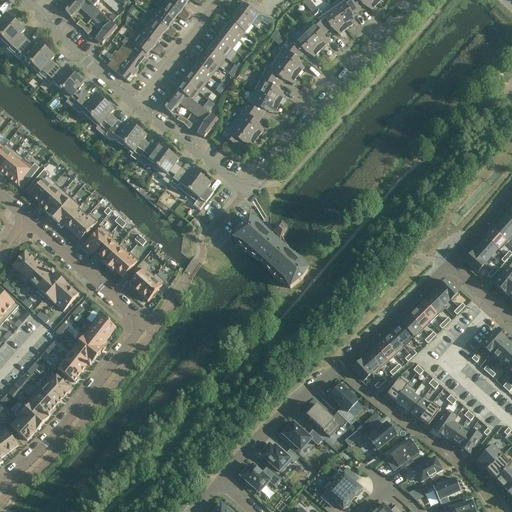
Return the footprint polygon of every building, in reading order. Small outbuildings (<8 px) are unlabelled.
[(94,7),(85,0),(75,0),(65,12),(70,17),(81,9),(92,19),(99,11),(94,7)] [(187,4),(181,0),(166,0),(166,1),(187,18),(189,15),(185,10),(184,11),(182,10),(184,8),(187,4)] [(337,0),(338,1),(330,6),(347,30),(355,24),(352,14),(350,13),(356,9),(348,0),(337,0)] [(348,0),(356,9),(361,4),(362,6),(372,10),(378,4),(374,0),(348,0)] [(187,18),(166,1),(159,10),(173,21),(176,18),(178,16),(180,17),(179,18),(185,21),(187,18)] [(263,19),(244,4),(241,8),(239,10),(238,9),(238,8),(232,5),(230,7),(256,28),(263,19)] [(317,15),(314,16),(325,30),(330,27),(331,28),(339,35),(347,30),(330,6),(323,11),(322,9),(320,8),(318,8),(318,12),(317,15)] [(256,28),(230,7),(228,11),(232,15),(233,15),(235,15),(233,18),(231,22),(245,33),(251,25),(256,28)] [(173,21),(159,10),(152,19),(174,35),(176,32),(172,28),(171,28),(169,27),(171,25),(173,21)] [(117,28),(99,11),(92,19),(104,29),(96,40),(102,45),(117,28)] [(2,18),(0,16),(0,38),(0,39),(16,22),(13,17),(10,18),(6,14),(2,18)] [(136,27),(139,19),(129,14),(125,22),(136,27)] [(307,24),(300,30),(320,51),(327,45),(323,35),(321,34),(325,30),(314,16),(312,18),(309,19),(306,19),(305,20),(306,23),(307,24)] [(174,35),(152,19),(146,27),(160,38),(163,35),(165,33),(166,34),(166,35),(172,38),(174,35)] [(83,29),(86,26),(80,21),(76,25),(83,29)] [(22,25),(16,22),(0,39),(9,47),(7,49),(13,55),(27,40),(21,35),(25,31),(20,27),(22,25)] [(245,33),(231,22),(228,25),(226,27),(224,26),(225,25),(219,22),(217,25),(239,41),(245,33)] [(239,41),(217,25),(215,28),(219,33),(220,32),(222,33),(220,35),(218,39),(232,50),(239,41)] [(83,29),(88,35),(92,31),(86,26),(83,29)] [(160,38),(146,27),(139,36),(161,53),(163,50),(159,45),(158,46),(156,45),(158,42),(160,38)] [(320,51),(300,30),(294,36),(293,35),(291,34),(289,35),(289,38),(288,41),(286,43),(299,55),(303,51),(305,53),(314,57),(320,51)] [(161,53),(139,36),(133,44),(126,39),(147,55),(150,52),(152,50),(153,51),(153,52),(158,55),(161,53)] [(147,55),(126,39),(122,44),(123,43),(124,45),(121,49),(141,64),(147,55)] [(232,50),(218,39),(215,43),(213,45),(211,43),(212,42),(206,39),(204,42),(226,58),(232,50)] [(32,45),(27,40),(13,55),(20,61),(23,57),(31,64),(30,66),(46,49),(43,43),(40,45),(36,41),(32,45)] [(226,58),(204,42),(202,45),(206,50),(207,49),(209,50),(207,53),(205,56),(219,67),(226,58)] [(278,48),(279,51),(280,52),(275,59),(298,76),(303,69),(298,60),(296,59),(299,55),(286,43),(284,45),(281,47),(278,47),(278,48)] [(51,51),(46,49),(30,66),(39,73),(37,76),(43,81),(56,67),(51,62),(54,58),(50,54),(51,51)] [(141,64),(121,49),(118,53),(116,52),(117,51),(116,51),(112,56),(134,73),(141,64)] [(134,73),(112,56),(109,61),(110,61),(111,62),(108,66),(127,81),(134,73)] [(219,67),(205,56),(202,60),(200,62),(198,60),(199,60),(193,57),(191,59),(213,75),(219,67)] [(213,75),(191,59),(190,59),(189,62),(193,67),(194,66),(195,67),(194,70),(192,73),(206,84),(213,75)] [(298,76),(275,59),(269,66),(268,65),(266,64),(264,65),(265,68),(264,72),(263,74),(277,83),(281,79),(282,80),(292,84),(298,76)] [(62,72),(56,67),(43,81),(50,87),(52,85),(60,93),(75,75),(72,70),(70,72),(66,68),(62,72)] [(206,84),(192,73),(189,77),(187,79),(185,78),(186,77),(180,74),(178,76),(200,92),(206,84)] [(277,83),(263,74),(261,76),(259,78),(255,79),(255,80),(257,82),(258,83),(254,91),(279,105),(284,97),(277,89),(275,88),(277,83)] [(81,78),(75,75),(60,93),(68,100),(66,102),(73,108),(86,93),(81,88),(84,84),(80,81),(81,78)] [(200,92),(178,76),(177,76),(176,80),(180,84),(181,83),(182,84),(181,87),(178,91),(193,102),(193,101),(200,92)] [(193,102),(178,91),(165,108),(170,113),(180,104),(192,113),(198,105),(193,101),(193,102)] [(279,105),(254,91),(250,99),(249,98),(246,98),(244,99),(246,102),(246,105),(245,107),(260,116),(263,110),(265,111),(275,113),(279,105)] [(92,98),(86,93),(73,108),(79,114),(81,112),(90,119),(105,102),(102,97),(100,98),(95,95),(92,98)] [(111,105),(105,102),(90,119),(98,127),(96,129),(105,137),(117,122),(110,115),(114,111),(110,107),(111,105)] [(218,120),(198,105),(192,113),(204,122),(198,134),(204,138),(218,120)] [(260,116),(245,107),(244,108),(241,109),(238,109),(238,111),(239,113),(240,114),(234,121),(257,139),(263,131),(257,123),(256,122),(260,116)] [(184,124),(186,120),(180,116),(177,120),(184,124)] [(184,124),(189,130),(193,125),(186,120),(184,124)] [(257,139),(234,121),(229,128),(228,127),(225,127),(224,127),(225,131),(224,134),(223,136),(237,146),(240,142),(242,143),(252,146),(257,139)] [(123,126),(117,122),(105,137),(112,143),(114,140),(123,147),(137,129),(134,124),(131,125),(127,122),(123,126)] [(143,131),(137,129),(123,147),(132,154),(130,156),(137,161),(149,146),(143,141),(146,137),(142,133),(143,131)] [(0,171),(15,152),(6,145),(0,152),(0,171)] [(155,150),(149,146),(137,161),(144,167),(146,164),(155,171),(169,153),(166,148),(163,149),(159,146),(155,150)] [(0,172),(8,179),(24,159),(15,152),(0,171),(0,172)] [(175,154),(169,153),(155,171),(164,178),(162,180),(169,185),(181,170),(175,165),(178,161),(174,157),(175,154)] [(27,174),(29,171),(32,168),(33,167),(24,159),(8,179),(17,186),(22,190),(27,184),(22,180),(24,177),(27,174)] [(187,174),(181,170),(169,185),(176,191),(178,188),(187,195),(201,177),(198,172),(195,173),(191,170),(187,174)] [(207,178),(201,177),(187,195),(196,202),(193,206),(200,211),(207,203),(207,202),(214,194),(207,189),(210,185),(206,181),(207,178)] [(38,203),(55,184),(51,187),(43,180),(40,183),(38,186),(35,189),(31,185),(25,191),(30,195),(38,203)] [(45,213),(63,192),(55,184),(38,203),(46,210),(44,212),(45,213)] [(53,220),(72,199),(63,192),(45,213),(53,220)] [(61,229),(80,207),(72,199),(53,220),(58,224),(57,225),(61,229)] [(72,233),(89,215),(88,214),(87,216),(79,209),(81,207),(80,207),(61,229),(64,226),(72,233)] [(97,222),(89,215),(72,233),(81,241),(86,235),(87,236),(90,232),(90,231),(97,222)] [(511,234),(511,220),(507,216),(500,224),(511,234)] [(260,225),(258,223),(250,218),(242,225),(233,238),(246,253),(262,264),(274,279),(290,289),(303,279),(308,270),(301,262),(260,225)] [(511,237),(511,234),(500,224),(493,231),(507,243),(511,237)] [(93,254),(111,234),(103,228),(102,226),(88,242),(84,246),(93,254)] [(282,226),(276,231),(274,235),(280,240),(284,238),(288,231),(282,226)] [(507,243),(493,231),(486,239),(498,249),(504,242),(506,244),(507,243)] [(101,262),(116,246),(118,244),(109,236),(111,235),(111,234),(93,254),(93,255),(94,253),(100,259),(102,260),(101,261),(101,262)] [(498,249),(486,239),(479,247),(491,257),(498,249)] [(114,271),(130,253),(129,254),(120,245),(118,247),(103,264),(113,273),(114,271)] [(491,257),(479,247),(473,254),(485,265),(491,257)] [(21,274),(34,259),(26,252),(12,267),(21,274)] [(139,261),(130,253),(114,271),(123,279),(139,261)] [(485,265),(473,254),(465,262),(477,273),(485,265)] [(26,286),(43,267),(34,259),(21,274),(17,278),(26,286)] [(153,278),(152,278),(146,272),(150,267),(143,261),(131,274),(136,278),(129,286),(138,294),(153,278)] [(51,275),(51,274),(43,267),(26,286),(35,294),(37,292),(36,291),(51,275)] [(511,273),(508,270),(495,286),(505,294),(511,285),(511,273)] [(50,293),(62,280),(53,272),(51,274),(51,275),(36,291),(37,292),(45,299),(47,298),(46,297),(50,293)] [(155,274),(152,278),(153,278),(138,294),(140,296),(139,298),(143,302),(145,300),(148,302),(155,294),(155,295),(156,293),(161,297),(170,287),(165,283),(155,274)] [(55,305),(70,288),(62,280),(50,293),(46,297),(47,298),(55,305)] [(460,295),(447,281),(439,289),(452,302),(460,295)] [(63,312),(79,295),(70,288),(55,305),(63,312)] [(452,302),(439,289),(432,296),(445,309),(443,307),(450,301),(452,302)] [(0,290),(0,304),(11,315),(18,307),(0,290)] [(445,309),(432,296),(424,303),(437,316),(445,309)] [(437,316),(424,303),(417,310),(430,323),(437,316)] [(11,315),(0,304),(0,318),(5,322),(11,315)] [(430,323),(417,310),(410,317),(423,331),(430,323)] [(98,315),(91,324),(109,338),(116,329),(110,324),(110,323),(106,320),(105,320),(100,316),(98,315)] [(423,331),(410,317),(402,325),(415,338),(423,331)] [(109,338),(91,324),(85,332),(84,332),(86,334),(102,347),(102,346),(109,338)] [(411,342),(399,328),(391,335),(404,349),(411,342)] [(84,332),(85,332),(83,331),(75,340),(77,342),(77,341),(97,357),(101,353),(102,353),(106,349),(102,346),(102,347),(86,334),(84,332)] [(490,357),(505,340),(496,332),(482,347),(491,354),(489,356),(490,357)] [(404,349),(391,335),(384,342),(396,356),(404,349)] [(496,365),(511,347),(511,346),(505,340),(490,357),(497,363),(496,365)] [(97,357),(77,341),(77,342),(70,351),(72,352),(88,364),(88,365),(90,366),(97,357)] [(396,356),(384,342),(376,349),(388,362),(396,356)] [(504,372),(511,362),(511,347),(496,365),(504,372)] [(388,362),(376,349),(368,355),(381,369),(383,367),(388,362)] [(88,364),(72,352),(65,360),(65,361),(81,373),(88,365),(88,364)] [(381,369),(368,355),(361,362),(373,376),(381,369)] [(65,361),(65,360),(62,358),(54,367),(72,381),(74,382),(81,373),(65,361)] [(373,376),(361,362),(353,369),(364,381),(371,375),(373,376)] [(71,390),(53,373),(45,381),(64,398),(71,390)] [(396,402),(408,386),(411,382),(402,376),(387,396),(396,402)] [(64,398),(45,381),(38,389),(56,406),(64,398)] [(358,402),(340,386),(334,392),(329,397),(335,402),(342,408),(337,413),(347,423),(349,424),(354,419),(348,413),(358,402)] [(404,409),(414,396),(416,392),(408,386),(396,402),(404,409)] [(56,406),(38,389),(30,398),(48,415),(49,414),(56,406)] [(411,414),(421,401),(414,396),(404,409),(411,414)] [(420,420),(432,404),(424,397),(421,401),(411,414),(420,420)] [(48,415),(30,398),(22,406),(43,425),(51,416),(49,414),(48,415)] [(347,423),(337,413),(332,419),(317,404),(306,416),(330,438),(340,427),(342,429),(347,423)] [(428,427),(441,411),(432,405),(433,404),(432,404),(420,420),(428,427)] [(43,425),(22,406),(14,414),(35,433),(43,425)] [(444,437),(454,422),(458,416),(448,410),(435,431),(444,437)] [(35,433),(14,414),(7,423),(16,431),(27,442),(35,433)] [(452,442),(462,427),(454,422),(444,437),(452,442)] [(294,423),(283,435),(301,451),(311,440),(318,446),(323,440),(312,431),(308,436),(294,423)] [(380,430),(377,426),(362,437),(374,452),(377,450),(377,451),(396,436),(387,424),(380,430)] [(0,428),(0,440),(9,453),(18,446),(3,426),(0,428)] [(460,448),(469,435),(461,429),(462,427),(452,442),(460,448)] [(469,454),(482,435),(473,429),(469,435),(460,448),(469,454)] [(358,430),(345,440),(350,445),(362,435),(358,430)] [(0,440),(0,459),(0,460),(1,460),(9,453),(0,440)] [(398,449),(396,447),(385,455),(389,460),(392,457),(399,467),(418,454),(409,440),(398,449)] [(274,449),(270,446),(261,455),(281,473),(291,462),(294,464),(299,458),(290,450),(285,455),(276,447),(274,449)] [(487,470),(503,455),(494,446),(478,461),(487,470)] [(496,480),(511,464),(511,463),(511,464),(503,455),(487,470),(496,480)] [(430,462),(427,456),(409,466),(413,473),(415,472),(421,483),(442,471),(435,459),(430,462)] [(504,489),(511,481),(511,464),(496,480),(504,489)] [(247,470),(241,476),(246,481),(245,482),(250,486),(251,485),(259,492),(269,481),(275,487),(280,481),(270,472),(265,477),(262,474),(262,473),(257,469),(253,466),(249,471),(247,470)] [(357,477),(347,468),(343,473),(344,474),(335,484),(353,500),(355,497),(357,497),(360,494),(360,492),(362,490),(353,481),(357,477)] [(455,479),(433,489),(439,502),(441,505),(442,505),(450,503),(447,498),(461,492),(455,479)] [(353,500),(335,484),(326,494),(325,493),(321,498),(330,507),(334,502),(343,510),(346,508),(348,508),(350,505),(350,503),(353,500)] [(461,499),(450,503),(442,505),(444,511),(450,510),(450,511),(475,511),(472,502),(463,505),(461,499)]
